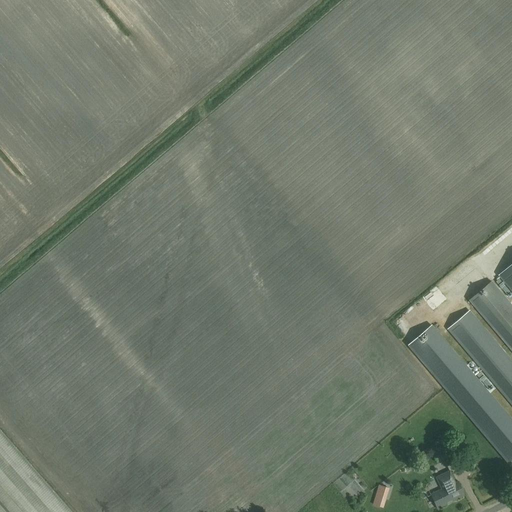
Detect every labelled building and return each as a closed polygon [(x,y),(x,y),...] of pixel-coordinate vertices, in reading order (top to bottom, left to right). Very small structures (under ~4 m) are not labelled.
[(511,263),(499,275),(511,290),(511,263)] [(511,420),(431,325),(408,345),(508,463),(511,459),(511,305),(491,282),(469,301),(511,350),(511,361),(469,311),(448,329),(511,404),(511,420)] [(411,330),(407,319),(401,321),(405,333),(411,330)] [(0,511),(70,511),(0,431),(0,511)] [(455,462),(448,449),(447,449),(445,445),(437,449),(440,454),(439,454),(446,467),(455,462)] [(474,474),(479,465),(473,462),(469,471),(474,474)] [(464,496),(458,482),(452,484),(451,482),(453,481),(448,472),(438,477),(443,489),(430,495),(437,509),(464,496)]
